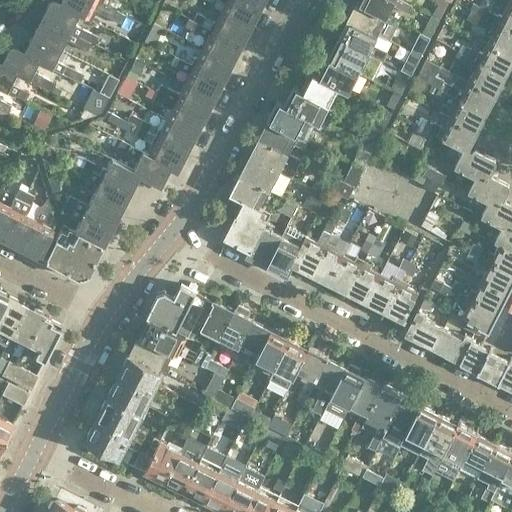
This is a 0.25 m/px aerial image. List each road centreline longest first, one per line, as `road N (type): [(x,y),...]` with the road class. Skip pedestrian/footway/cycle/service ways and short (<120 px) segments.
road 1 (residential): [(479,393),(166,238)]
road 2 (tertiary): [(166,238),(192,207),(298,0)]
road 3 (tertiary): [(37,451),(105,314)]
road 4 (residential): [(37,451),(158,511)]
